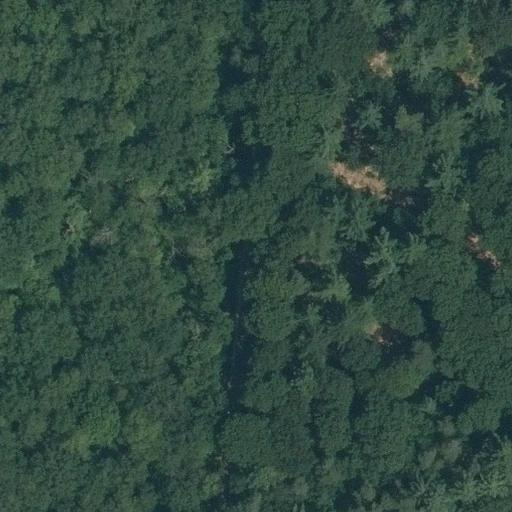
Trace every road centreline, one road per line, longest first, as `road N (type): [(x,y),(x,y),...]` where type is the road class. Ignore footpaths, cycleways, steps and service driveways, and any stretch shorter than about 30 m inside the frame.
road 1 (track): [(268,0),(222,468),(42,511)]
road 2 (track): [(511,342),(343,440),(222,468),(218,511)]
